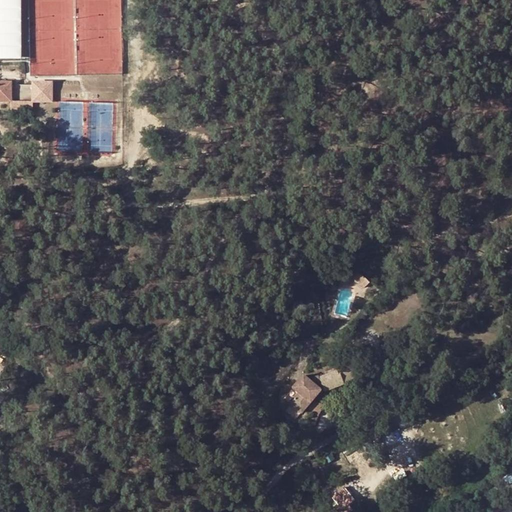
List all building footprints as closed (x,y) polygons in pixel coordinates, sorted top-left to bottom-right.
[(0,0),(0,58),(22,58),(21,0),(0,0)] [(450,71),(451,69),(452,67),(452,65),(451,63),(450,62),(448,61),(446,60),(443,61),(441,62),(440,63),(439,65),(439,68),(440,70),(441,71),(443,73),(445,73),(447,73),(449,72),(450,71)] [(0,100),(12,101),(12,81),(0,81),(0,100)] [(53,101),(53,82),(32,82),(32,101),(53,101)] [(356,272),(353,279),(360,283),(363,288),(369,282),(364,277),(356,272)] [(312,381),(312,383),(310,384),(305,380),(294,392),(299,396),(290,407),(301,417),(316,401),(312,398),(318,391),(324,388),(325,392),(354,382),(349,368),(312,381)] [(318,391),(312,398),(316,401),(322,395),(318,391)] [(321,398),(317,404),(324,408),(328,402),(321,398)] [(317,404),(312,412),(318,417),(324,408),(317,404)] [(343,488),(331,497),(336,505),(333,507),(336,511),(352,511),(353,511),(348,505),(354,502),(351,499),(345,491),(343,488)] [(345,491),(351,499),(356,496),(350,488),(345,491)]
